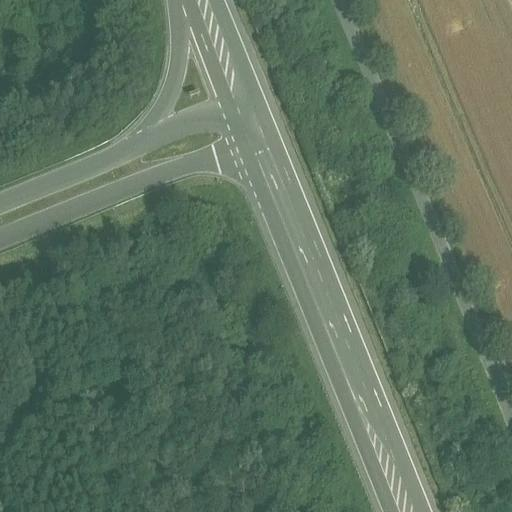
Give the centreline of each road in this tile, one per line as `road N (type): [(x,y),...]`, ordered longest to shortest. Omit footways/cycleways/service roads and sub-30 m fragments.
road 1 (unclassified): [(344,0),(511,407)]
road 2 (secondary): [(264,143),(405,511)]
road 3 (trunk): [(0,243),(264,143)]
road 4 (trunk): [(188,0),(179,53),(133,154)]
road 5 (trunk): [(133,154),(0,206)]
road 6 (trunk): [(248,104),(133,154)]
